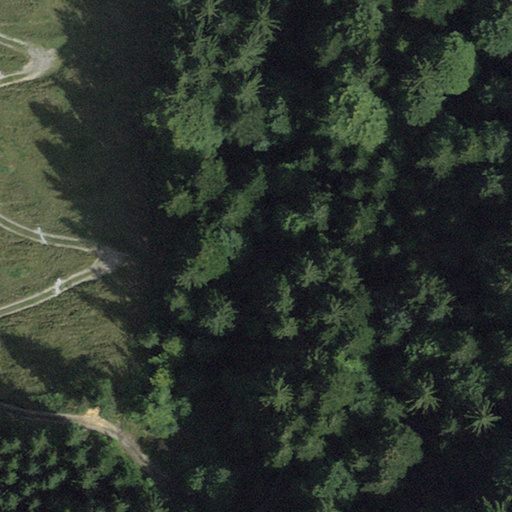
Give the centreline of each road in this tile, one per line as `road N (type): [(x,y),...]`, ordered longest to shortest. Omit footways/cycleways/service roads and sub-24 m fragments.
road 1 (track): [(265,511),(317,433),(408,426),(434,413),(511,332)]
road 2 (track): [(0,402),(109,426),(215,511)]
road 3 (track): [(0,219),(38,237),(109,246),(108,262),(0,308)]
